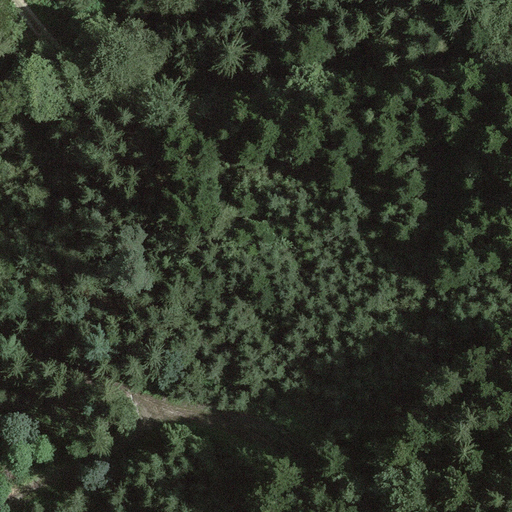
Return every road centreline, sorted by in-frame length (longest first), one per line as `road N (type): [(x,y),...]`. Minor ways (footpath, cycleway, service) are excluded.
road 1 (track): [(16,0),(76,73),(136,102),(219,102),(511,65)]
road 2 (track): [(0,333),(256,445),(360,511)]
road 3 (track): [(0,510),(143,441),(167,412)]
